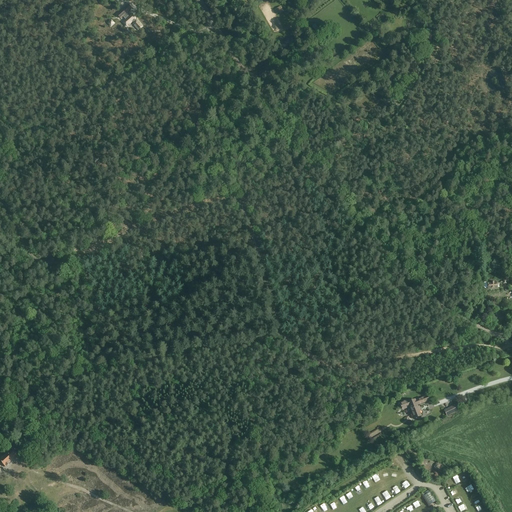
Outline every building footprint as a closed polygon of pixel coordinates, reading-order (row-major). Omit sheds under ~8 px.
[(132,14),(129,17),(126,14),(132,8),(128,4),(117,14),(121,19),(123,16),(126,20),(123,22),(127,26),(133,22),(134,23),(133,24),(139,31),(143,27),(137,20),(136,21),(134,19),(135,18),(132,14)] [(418,407),(417,405),(429,401),(428,397),(416,402),(415,400),(409,403),(401,406),(403,410),(410,407),(414,419),(421,416),(419,412),(421,411),(419,407),(418,407)] [(444,413),(447,417),(458,411),(456,407),(444,413)] [(26,440),(30,430),(24,428),(21,438),(26,440)] [(12,448),(3,456),(2,455),(0,457),(0,470),(2,469),(1,467),(3,465),(3,466),(4,465),(5,467),(18,455),(12,448)] [(430,493),(424,496),(429,504),(434,500),(430,493)] [(328,504),(332,509),(338,505),(335,500),(328,504)]
